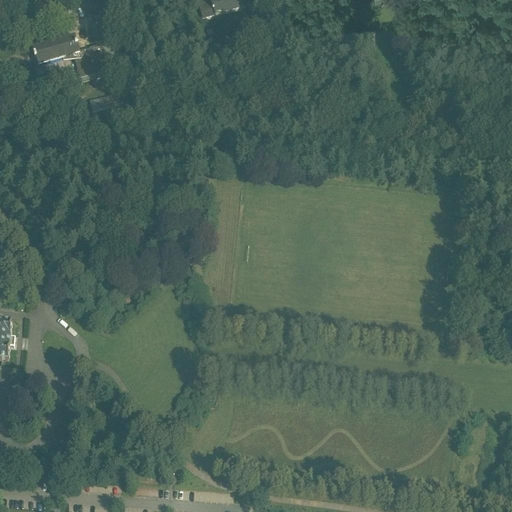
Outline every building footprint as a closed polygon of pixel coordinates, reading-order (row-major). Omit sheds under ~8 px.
[(229,0),(213,0),(210,1),(210,2),(215,18),(246,10),(243,0),(237,0),(230,2),(229,0)] [(75,39),(50,46),(34,50),(36,60),(37,60),(39,67),(73,57),(81,86),(82,86),(80,80),(95,76),(96,82),(109,78),(100,47),(89,50),(90,52),(80,54),(78,46),(77,47),(75,39)] [(135,87),(137,87),(132,69),(121,72),(126,90),(128,89),(129,92),(136,90),(135,87)] [(429,131),(429,139),(437,139),(437,131),(429,131)] [(0,362),(6,363),(9,363),(10,351),(11,338),(12,326),(3,325),(3,323),(0,322),(0,362)] [(62,438),(61,447),(73,448),(74,439),(62,438)]
